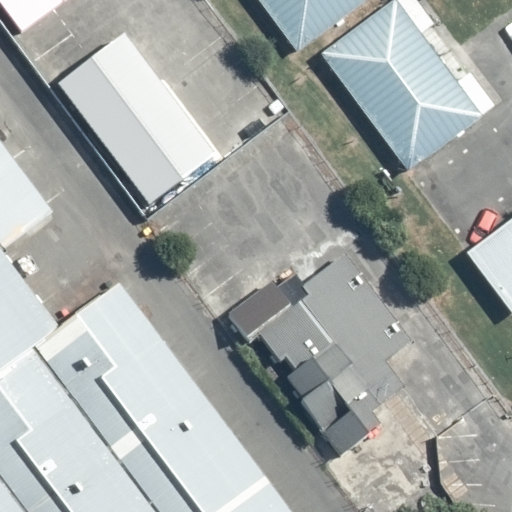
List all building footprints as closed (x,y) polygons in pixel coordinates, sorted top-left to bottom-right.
[(86,0),(0,0),(0,17),(25,49),(86,0)] [(325,0),(229,0),(266,46),(325,0)] [(433,95),(359,0),(358,0),(289,54),(362,149),(433,95)] [(0,511),(261,511),(74,271),(20,313),(0,287),(0,209),(17,196),(0,174),(0,511)] [(511,286),(511,176),(439,233),(492,302),(511,286)] [(342,264),(247,348),(346,460),(381,428),(371,417),(403,388),(384,367),(412,342),(342,264)]
